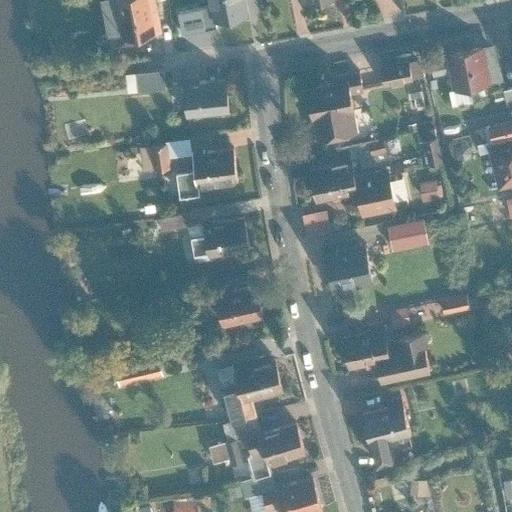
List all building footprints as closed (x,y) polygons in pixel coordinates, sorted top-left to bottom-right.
[(161,30),(155,0),(115,0),(123,37),(161,30)] [(210,0),(211,5),(214,19),(247,13),(244,0),(210,0)] [(214,19),(211,5),(201,7),(205,29),(215,27),(214,19)] [(492,83),(485,46),(446,54),(453,91),(492,83)] [(410,60),(382,65),(386,86),(414,81),(410,60)] [(162,70),(136,72),(137,90),(164,88),(162,70)] [(334,82),(306,86),(316,140),(358,132),(351,93),(363,91),(360,70),(333,74),(334,82)] [(224,79),(184,83),(188,115),(228,111),(224,79)] [(511,120),(489,126),(493,141),(511,136),(511,120)] [(426,136),(428,160),(442,159),(440,134),(426,136)] [(511,186),(511,138),(487,145),(499,190),(511,186)] [(238,181),(234,149),(206,152),(206,144),(192,146),(194,171),(176,171),(179,196),(198,194),(197,186),(238,181)] [(336,162),(311,167),(317,198),(358,189),(355,174),(350,152),(335,156),(336,162)] [(387,167),(355,174),(358,189),(363,212),(396,204),(394,198),(391,182),(390,178),(387,167)] [(423,194),(441,192),(440,177),(422,178),(423,194)] [(326,209),(303,214),(307,236),(331,231),(326,209)] [(185,212),(159,217),(161,229),(188,224),(185,212)] [(251,249),(245,217),(218,221),(217,214),(201,217),(203,236),(191,238),(194,255),(207,253),(208,257),(251,249)] [(385,220),(387,245),(425,241),(422,216),(385,220)] [(366,242),(326,250),(333,286),(373,277),(366,242)] [(230,282),(215,285),(224,322),(264,313),(257,282),(232,288),(230,282)] [(437,297),(441,313),(471,305),(467,289),(437,297)] [(381,383),(430,373),(422,332),(394,337),(396,349),(391,351),(384,320),(367,324),(368,329),(341,335),(349,370),(376,363),(381,383)] [(272,352),(233,363),(239,387),(222,392),(230,421),(233,421),(256,415),(252,400),(282,392),(272,352)] [(113,368),(118,384),(159,371),(153,355),(113,368)] [(389,406),(363,411),(376,466),(395,461),(390,441),(411,436),(401,396),(387,399),(389,406)] [(261,432),(256,415),(233,421),(237,439),(245,436),(261,432)] [(306,454),(297,422),(261,432),(245,436),(251,455),(247,456),(254,477),(270,473),(268,465),(306,454)] [(211,460),(239,456),(236,436),(208,440),(211,460)] [(270,473),(254,477),(243,481),(247,496),(261,492),(275,488),(270,473)] [(322,511),(323,511),(313,477),(275,488),(261,492),(267,510),(280,505),(281,511),(322,511)]
